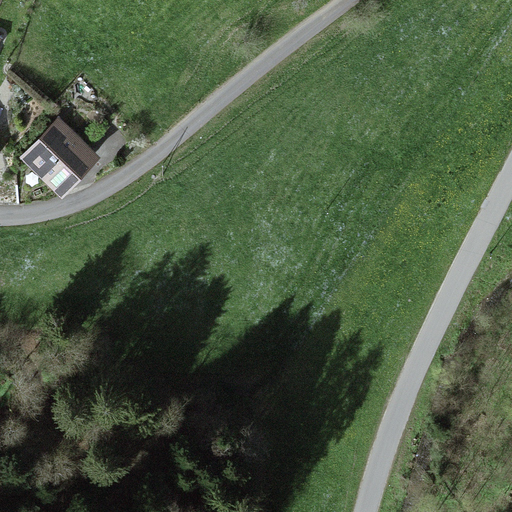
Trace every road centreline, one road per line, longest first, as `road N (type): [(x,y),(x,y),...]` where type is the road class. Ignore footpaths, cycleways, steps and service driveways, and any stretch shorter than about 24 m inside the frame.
road 1 (unclassified): [(0,214),(57,207),(130,173),(348,0)]
road 2 (tertiary): [(511,171),(424,349),(366,511)]
